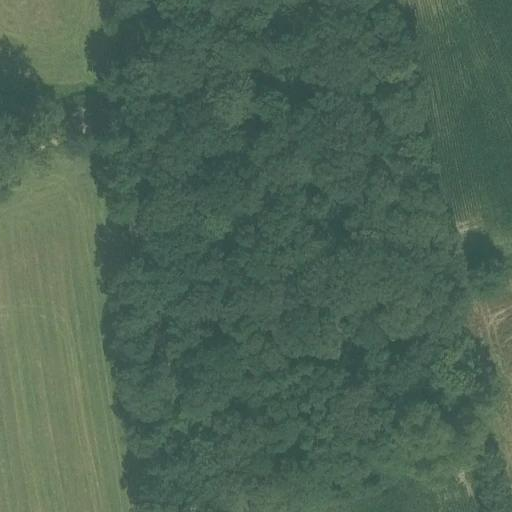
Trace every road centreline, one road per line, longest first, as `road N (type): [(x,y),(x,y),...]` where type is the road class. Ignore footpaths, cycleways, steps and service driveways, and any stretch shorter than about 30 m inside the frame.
road 1 (track): [(202,511),(128,98),(156,0)]
road 2 (track): [(128,98),(0,155)]
